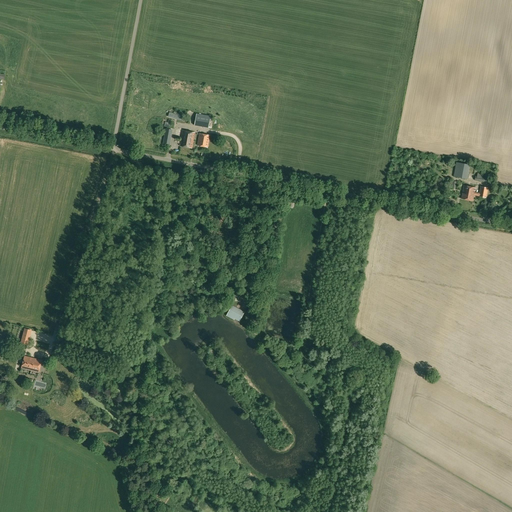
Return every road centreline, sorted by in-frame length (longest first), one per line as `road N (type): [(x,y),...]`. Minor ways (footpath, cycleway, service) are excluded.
road 1 (unclassified): [(511,226),(112,149)]
road 2 (track): [(112,149),(50,356)]
road 3 (unclassified): [(112,149),(140,0)]
